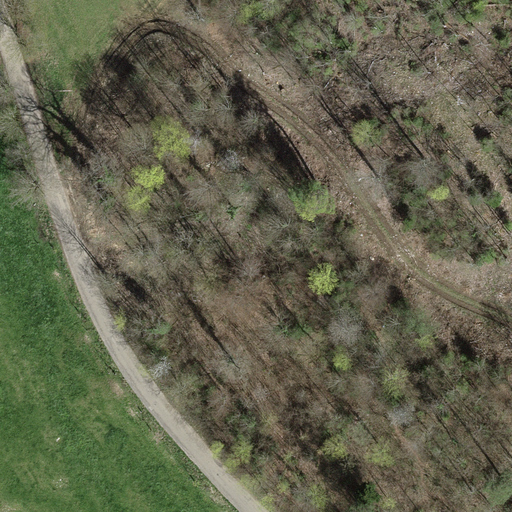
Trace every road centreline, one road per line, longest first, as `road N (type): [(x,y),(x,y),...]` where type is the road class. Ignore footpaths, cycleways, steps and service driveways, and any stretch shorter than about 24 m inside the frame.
road 1 (track): [(78,208),(103,71),(148,27),(173,27),(326,134),(412,270),(477,310),(511,321)]
road 2 (unclassified): [(286,511),(207,438),(113,304),(2,0)]
